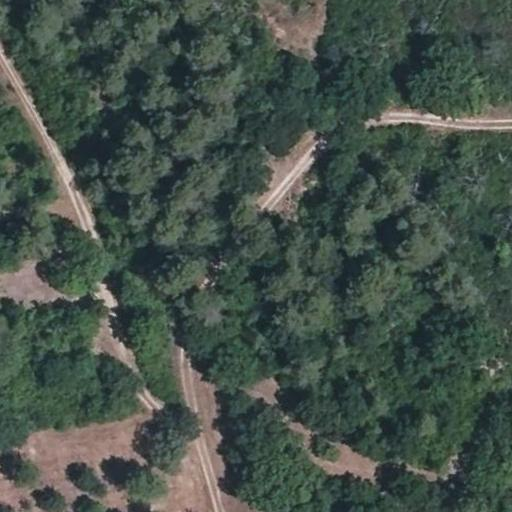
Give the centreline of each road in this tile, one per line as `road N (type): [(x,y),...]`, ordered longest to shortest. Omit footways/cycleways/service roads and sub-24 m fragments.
road 1 (track): [(221,511),(186,397),(184,342),(289,175),(347,126),(416,114),(511,123)]
road 2 (track): [(0,51),(86,219),(122,364),(152,404),(193,419)]
